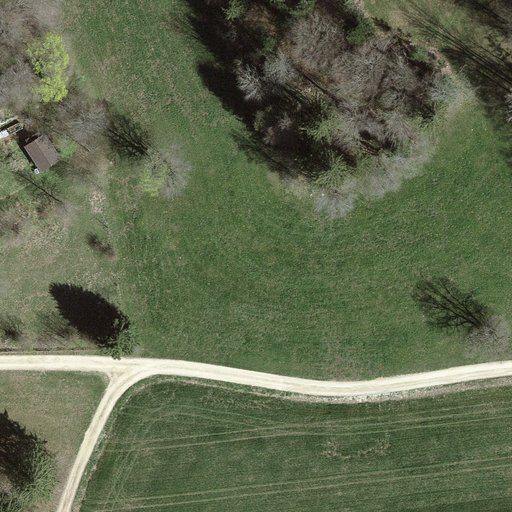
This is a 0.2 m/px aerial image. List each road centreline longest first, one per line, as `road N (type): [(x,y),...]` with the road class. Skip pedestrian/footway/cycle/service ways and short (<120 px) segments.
road 1 (track): [(0,356),(107,353),(327,381),(511,360)]
road 2 (track): [(147,357),(123,380),(64,511)]
